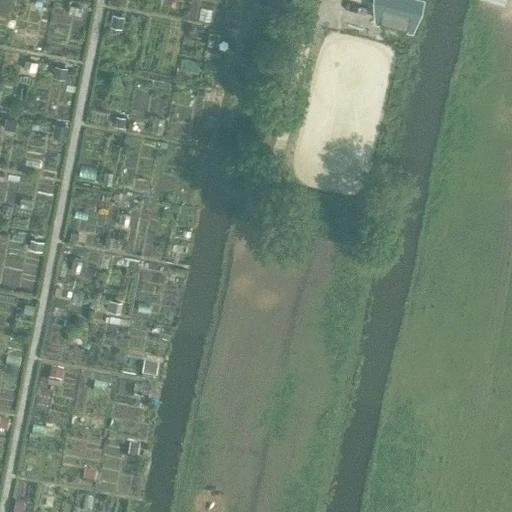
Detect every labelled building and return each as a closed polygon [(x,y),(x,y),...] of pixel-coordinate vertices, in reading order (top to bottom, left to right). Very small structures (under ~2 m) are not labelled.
[(112,13),(110,25),(121,28),(124,15),(112,13)] [(215,45),(217,33),(209,32),(206,43),(215,45)] [(52,76),(65,78),(67,67),(54,64),(52,76)] [(203,99),(205,89),(197,87),(195,97),(203,99)] [(114,125),(123,127),(125,117),(116,115),(114,125)] [(15,130),(17,119),(5,116),(3,127),(15,130)] [(52,134),(65,136),(67,124),(54,122),(52,134)] [(77,240),(79,232),(70,230),(69,239),(77,240)] [(28,247),(42,250),(44,241),(31,238),(28,247)] [(108,297),(106,309),(119,312),(122,301),(108,297)] [(22,311),(32,313),(34,304),(25,302),(22,311)] [(73,323),(71,332),(84,335),(86,326),(73,323)] [(141,377),(156,380),(158,367),(143,364),(141,377)] [(48,382),(60,384),(63,372),(51,370),(48,382)] [(140,397),(150,399),(152,389),(142,387),(140,397)] [(0,432),(7,433),(9,423),(0,421),(0,432)] [(127,458),(138,459),(139,447),(129,446),(127,458)] [(82,482),(94,484),(96,474),(84,472),(82,482)] [(15,503),(13,511),(23,511),(25,504),(15,503)]
